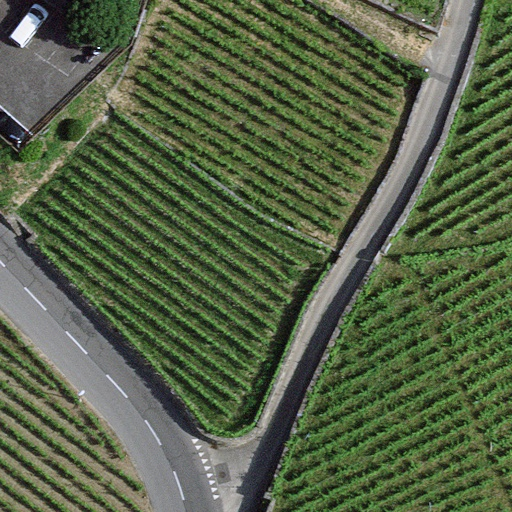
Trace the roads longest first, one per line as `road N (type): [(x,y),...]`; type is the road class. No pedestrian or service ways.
road 1 (unclassified): [(472,0),(434,105),(264,444),(223,497),(196,511)]
road 2 (tertiary): [(189,511),(156,431),(0,261)]
